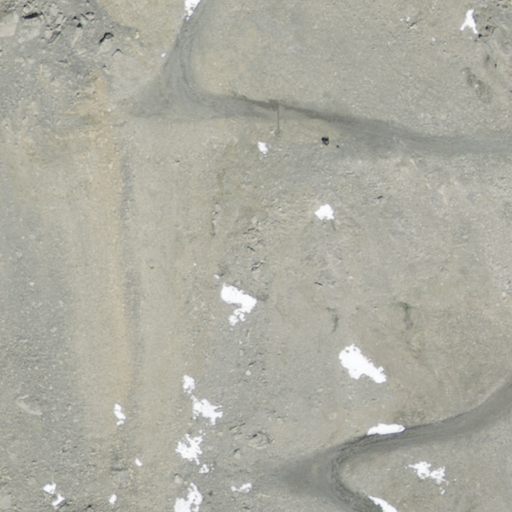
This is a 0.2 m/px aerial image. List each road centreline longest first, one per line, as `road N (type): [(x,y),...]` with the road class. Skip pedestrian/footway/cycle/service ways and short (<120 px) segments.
road 1 (track): [(219,0),(191,58),(200,92),(238,107),(511,139)]
road 2 (track): [(511,407),(495,424),(459,435),(355,453),(338,477),(361,511)]
